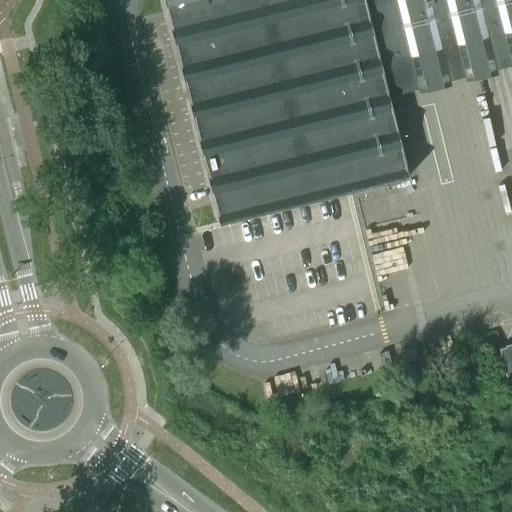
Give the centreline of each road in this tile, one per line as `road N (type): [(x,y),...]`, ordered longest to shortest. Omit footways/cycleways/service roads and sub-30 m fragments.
road 1 (tertiary): [(48,348),(0,167)]
road 2 (tertiary): [(204,511),(91,418)]
